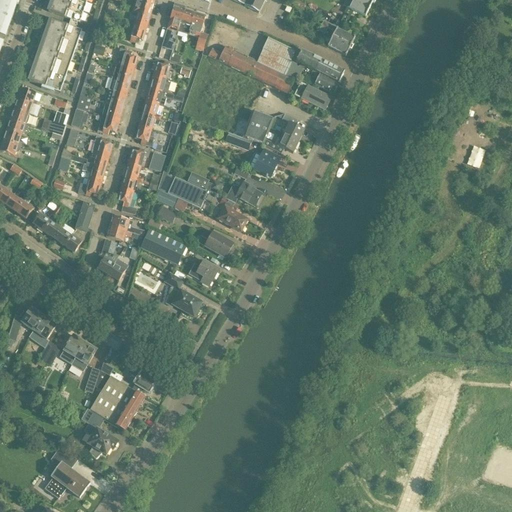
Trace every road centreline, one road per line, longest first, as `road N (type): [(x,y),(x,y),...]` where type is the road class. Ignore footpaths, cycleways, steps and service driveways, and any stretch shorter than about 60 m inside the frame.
road 1 (unclassified): [(197,383),(359,72)]
road 2 (residential): [(81,277),(167,0)]
road 3 (unclassified): [(108,511),(197,383)]
road 4 (unclassified): [(197,383),(71,307)]
